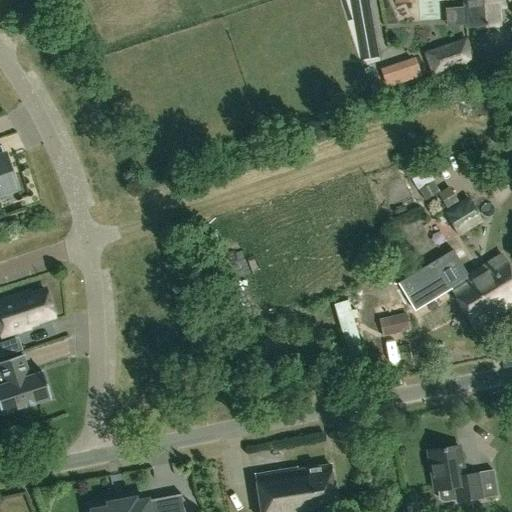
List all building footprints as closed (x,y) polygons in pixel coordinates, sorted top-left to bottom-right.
[(498,24),(496,0),(469,0),(470,7),(465,8),(466,26),(471,26),(498,24)] [(433,74),(472,61),(465,41),(426,54),(433,74)] [(386,88),(421,76),(414,57),(380,69),(386,88)] [(27,137),(13,143),(17,154),(31,148),(27,137)] [(4,156),(0,157),(0,185),(13,181),(4,156)] [(439,192),(433,181),(418,190),(424,201),(437,194),(446,209),(458,202),(449,186),(439,192)] [(458,235),(481,220),(468,199),(444,213),(458,235)] [(462,308),(511,278),(511,272),(502,256),(449,287),(462,308)] [(474,329),(511,306),(511,278),(462,308),(474,329)] [(0,301),(0,332),(2,337),(29,328),(28,325),(54,316),(45,290),(30,295),(29,292),(0,301)] [(389,316),(393,333),(410,330),(406,313),(389,316)] [(49,368),(82,359),(77,338),(44,347),(49,368)] [(0,357),(15,352),(12,342),(0,345),(0,357)] [(399,361),(411,358),(408,345),(396,347),(399,361)] [(22,355),(0,362),(0,376),(3,385),(0,385),(0,411),(1,415),(51,398),(42,372),(25,377),(23,371),(27,369),(22,355)] [(433,490),(452,487),(455,502),(480,498),(476,474),(462,477),(457,446),(426,451),(433,490)] [(336,511),(328,466),(296,471),(296,468),(255,475),(260,511),(336,511)] [(92,511),(148,511),(146,501),(135,503),(134,499),(108,504),(109,508),(92,511)]
